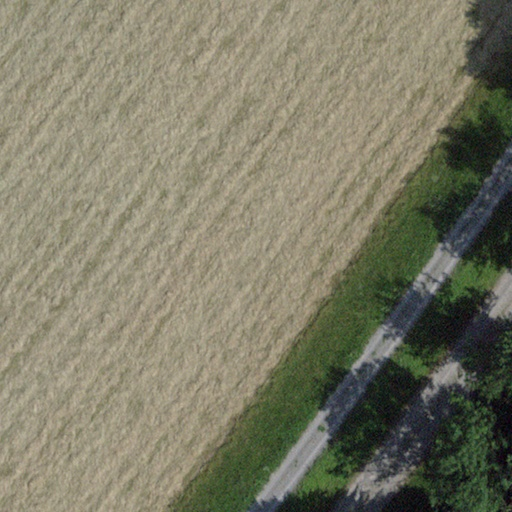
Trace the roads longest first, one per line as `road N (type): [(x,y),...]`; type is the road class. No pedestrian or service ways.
road 1 (track): [(511,173),(265,511)]
road 2 (track): [(371,511),(511,314)]
